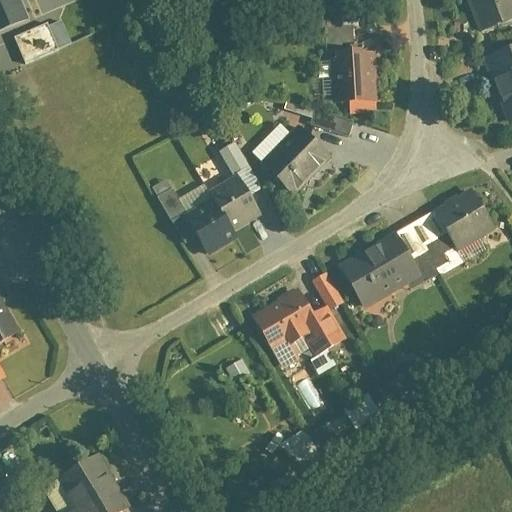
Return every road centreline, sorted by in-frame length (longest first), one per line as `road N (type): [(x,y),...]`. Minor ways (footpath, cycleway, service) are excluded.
road 1 (residential): [(412,0),(413,143),(386,197),(98,374)]
road 2 (residential): [(0,228),(98,374)]
road 3 (residential): [(98,374),(173,511)]
